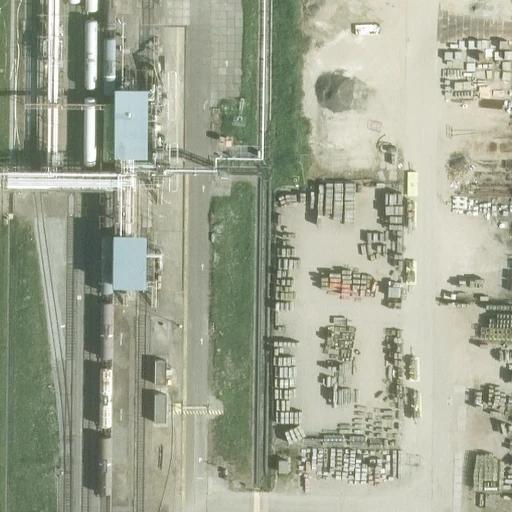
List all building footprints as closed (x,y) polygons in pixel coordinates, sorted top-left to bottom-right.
[(511,218),(492,215),(489,235),(508,238),(511,218)] [(353,279),(350,308),(407,313),(410,282),(391,280),(393,268),(372,266),(370,281),(353,279)] [(511,347),(501,347),(501,360),(511,360),(511,347)] [(173,381),(173,352),(161,352),(161,381),(173,381)] [(308,359),(281,359),(281,378),(309,377),(308,359)] [(352,402),(351,427),(376,428),(377,403),(352,402)] [(466,456),(491,458),(492,446),(467,444),(466,456)]
